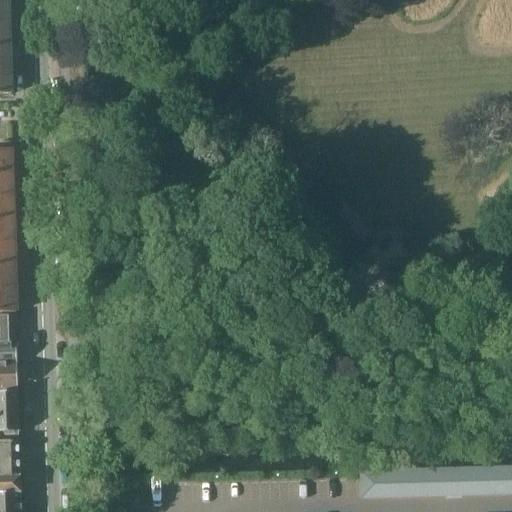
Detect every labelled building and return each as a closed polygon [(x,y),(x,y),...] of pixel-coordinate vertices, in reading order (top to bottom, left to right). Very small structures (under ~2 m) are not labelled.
[(0,0),(0,22),(11,22),(9,0),(0,0)] [(0,45),(11,45),(11,22),(0,22),(0,45)] [(0,68),(12,68),(11,45),(0,45),(0,68)] [(0,93),(12,93),(12,68),(0,68),(0,93)] [(9,148),(9,142),(0,141),(0,171),(12,172),(11,148),(9,148)] [(0,195),(12,195),(12,178),(12,172),(0,171),(0,195)] [(0,217),(13,217),(13,202),(12,195),(0,195),(0,217)] [(0,241),(13,241),(13,217),(0,217),(0,241)] [(0,263),(14,263),(13,241),(0,241),(0,263)] [(0,286),(14,286),(14,263),(0,263),(0,286)] [(0,311),(15,311),(14,286),(0,286),(0,311)] [(0,343),(15,343),(15,316),(0,316),(0,343)] [(0,361),(16,361),(15,343),(0,343),(0,361)] [(0,391),(17,391),(16,361),(0,361),(0,391)] [(0,442),(18,441),(17,415),(17,391),(0,391),(0,442)] [(0,476),(19,476),(18,441),(0,442),(0,476)] [(511,467),(360,472),(360,478),(360,483),(364,482),(364,488),(361,488),(361,499),(446,497),(445,491),(461,491),(461,497),(511,495),(511,467)] [(0,494),(20,494),(19,476),(0,476),(0,494)] [(0,511),(20,511),(20,494),(0,494),(0,511)]
